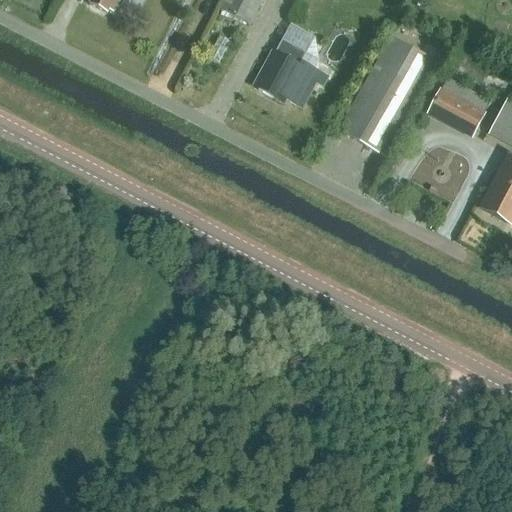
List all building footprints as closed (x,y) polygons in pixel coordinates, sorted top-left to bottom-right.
[(86,0),(91,3),(89,6),(107,15),(109,12),(113,15),(121,0),(86,0)] [(226,0),(221,11),(243,23),(254,0),(226,0)] [(288,38),(328,54),(333,42),(293,26),(288,38)] [(381,156),(434,62),(390,38),(373,69),(362,87),(338,132),(381,156)] [(305,55),(282,43),(276,55),(272,53),(256,84),(261,87),(259,92),(283,105),(285,101),(301,110),(315,84),(323,88),(328,78),(304,66),(302,70),(298,68),(305,55)] [(431,115),(473,138),(485,117),(443,94),(431,115)] [(511,112),(506,109),(500,120),(511,126),(511,112)] [(511,227),(511,226),(511,159),(483,212),(511,227)]
